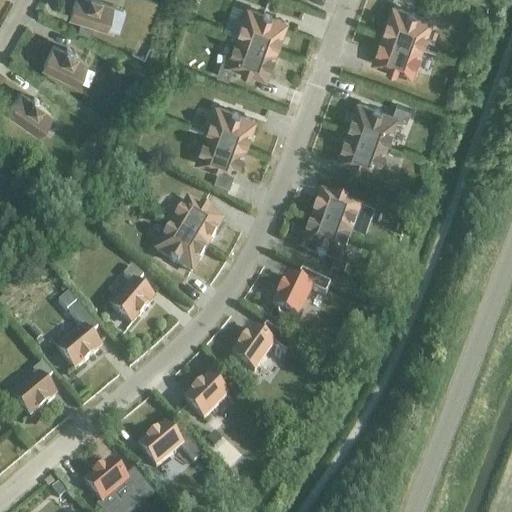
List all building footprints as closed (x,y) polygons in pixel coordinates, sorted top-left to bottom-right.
[(74,0),(69,17),(80,20),(77,32),(89,36),(93,24),(118,32),(125,10),(98,2),(98,0),(74,0)] [(384,35),(421,49),(423,42),(425,43),(428,34),(427,34),(431,21),(417,16),(417,15),(409,11),(408,13),(394,7),(389,20),(388,20),(385,28),(386,29),(384,35)] [(238,37),(276,50),(278,44),(279,45),(282,36),(281,36),(286,23),(271,18),(272,16),(263,13),(263,15),(248,9),(244,22),(243,22),(239,30),(241,31),(238,37)] [(419,55),(421,49),(384,35),(381,41),(380,40),(377,49),(378,49),(374,62),(388,68),(388,69),(396,72),(397,71),(411,76),(416,63),(417,64),(420,55),(419,55)] [(274,56),(276,50),(238,37),(236,43),(235,42),(232,51),(233,51),(228,64),(222,62),(216,76),(229,80),(234,66),(243,69),(243,71),(251,74),(251,73),(266,78),(271,65),(272,65),(275,57),(274,56)] [(52,46),(42,67),(75,83),(85,62),(73,56),(75,53),(66,49),(64,52),(52,46)] [(20,93),(7,112),(36,133),(50,114),(39,106),(41,103),(33,98),(31,101),(20,93)] [(396,106),(392,116),(382,112),(382,111),(373,108),(373,109),(358,104),(354,117),(353,116),(350,125),(351,125),(348,131),(386,145),(388,139),(389,139),(393,131),(391,131),(396,118),(407,121),(411,111),(396,106)] [(207,135),(244,148),(247,142),(248,143),(251,134),(250,134),(255,121),(240,115),(240,114),(232,111),(232,112),(217,107),(212,120),(211,120),(208,128),(209,128),(207,135)] [(384,151),(386,145),(348,131),(346,138),(345,137),(342,146),(343,146),(338,159),(353,164),(352,165),(361,168),(361,167),(376,173),(381,160),(382,160),(385,152),(384,151)] [(242,154),(244,148),(207,135),(205,141),(204,140),(201,149),(202,149),(197,162),(211,167),(211,168),(220,172),(220,170),(235,176),(239,163),(240,163),(243,155),(242,154)] [(50,162),(36,152),(30,161),(44,171),(50,162)] [(218,176),(214,189),(228,195),(233,182),(218,176)] [(311,223),(349,236),(351,230),(352,231),(355,222),(354,222),(359,209),(344,203),(345,202),(336,199),(336,200),(321,195),(316,208),(315,207),(312,216),(313,216),(311,223)] [(172,227),(206,248),(209,242),(210,243),(215,235),(214,234),(221,223),(208,215),(209,214),(201,209),(200,210),(187,202),(180,213),(179,213),(174,221),(175,221),(172,227)] [(346,242),(349,236),(311,223),(309,229),(308,228),(305,237),(306,237),(301,250),(316,255),(315,256),(324,260),(324,258),(334,262),(330,271),(343,276),(346,265),(339,263),(343,251),(345,251),(348,243),(346,242)] [(202,253),(206,248),(172,227),(168,232),(167,232),(163,239),(164,240),(156,252),(170,260),(169,261),(177,266),(177,265),(191,273),(198,261),(199,262),(203,254),(202,253)] [(399,237),(396,245),(404,248),(407,240),(399,237)] [(152,301),(135,287),(142,278),(130,268),(123,276),(132,284),(110,309),(131,326),(138,318),(145,310),(152,301)] [(277,314),(278,318),(285,321),(289,320),(290,316),(296,319),(310,290),(324,297),(330,286),(307,275),(302,286),(287,278),(282,289),(281,289),(277,297),(277,298),(272,308),(279,311),(277,314)] [(67,294),(57,303),(66,313),(75,304),(67,294)] [(81,331),(57,351),(74,372),(83,364),(83,365),(90,358),(99,351),(88,337),(97,330),(77,307),(68,315),(81,331)] [(34,329),(27,335),(34,344),(42,338),(34,329)] [(238,348),(232,358),(254,373),(272,347),(285,356),(292,345),(272,331),(265,341),(251,331),(244,340),(238,348)] [(54,398),(42,384),(51,376),(41,364),(32,372),(37,378),(12,399),(29,419),(38,412),(46,406),(45,406),(54,398)] [(192,394),(184,402),(203,421),(226,398),(207,379),(199,387),(192,394)] [(147,441),(138,449),(156,469),(180,448),(193,464),(203,456),(185,434),(175,442),(164,428),(155,435),(147,441)] [(213,435),(206,442),(212,449),(219,441),(213,435)] [(132,474),(124,481),(109,464),(100,471),(93,477),(84,485),(101,505),(126,484),(133,493),(142,486),(132,474)] [(231,482),(244,496),(250,490),(247,486),(251,482),(242,472),(231,482)] [(211,473),(203,480),(210,489),(219,482),(211,473)] [(47,489),(54,484),(49,478),(43,483),(47,489)] [(57,485),(50,490),(58,499),(64,494),(57,485)]
